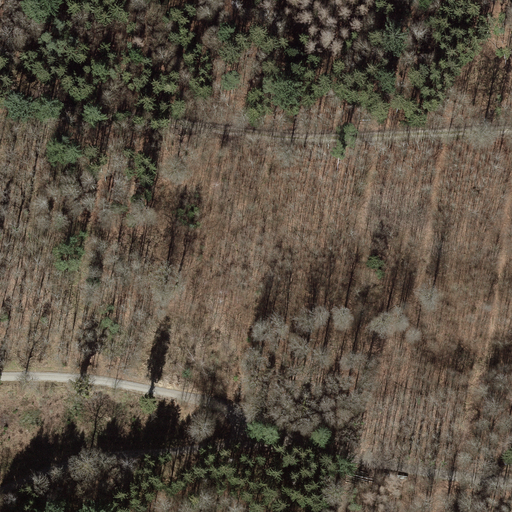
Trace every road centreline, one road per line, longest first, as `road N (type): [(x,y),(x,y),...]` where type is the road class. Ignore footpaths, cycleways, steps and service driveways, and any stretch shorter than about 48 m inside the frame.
road 1 (track): [(511,484),(282,442),(256,434),(231,409),(139,383),(0,373)]
road 2 (track): [(0,97),(289,138),(511,128)]
road 3 (track): [(0,493),(61,472),(282,442)]
